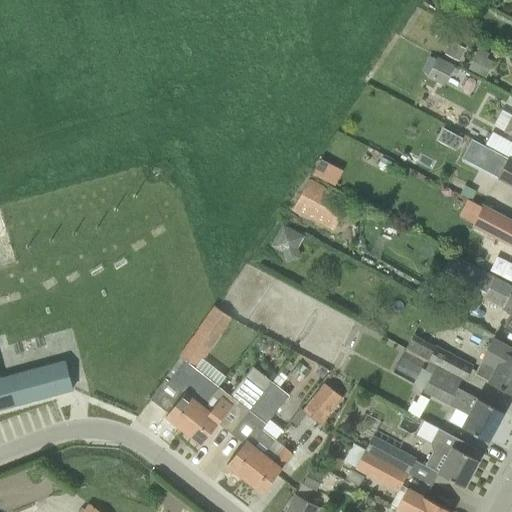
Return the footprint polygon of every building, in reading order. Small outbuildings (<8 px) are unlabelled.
[(486,145),(497,151),(504,140),(492,133),(486,145)] [(511,159),(508,158),(499,174),(498,177),(511,184),(511,159)] [(350,201),(310,179),(293,209),(334,231),(350,201)] [(511,222),(482,207),(473,223),(511,243),(511,222)] [(274,246),(285,252),(292,250),(296,241),(299,242),(302,237),(284,227),(274,246)] [(502,308),(509,294),(511,288),(511,285),(452,253),(435,285),(479,308),(484,298),(502,308)] [(511,295),(509,294),(502,308),(511,313),(504,326),(511,330),(511,295)] [(233,318),(216,307),(214,305),(203,322),(221,335),(233,318)] [(511,393),(511,349),(493,339),(475,373),(511,393)] [(429,360),(438,365),(462,378),(466,380),(473,366),(437,346),(429,360)] [(166,416),(184,430),(211,396),(219,386),(185,360),(169,381),(184,393),(166,416)] [(0,408),(72,389),(64,361),(0,378),(0,408)] [(462,378),(438,365),(424,391),(470,415),(463,428),(488,441),(504,412),(458,387),(462,378)] [(233,433),(249,411),(272,381),(253,366),(222,405),(211,396),(184,430),(202,444),(219,422),(233,433)] [(249,411),(266,424),(289,394),(272,381),(249,411)] [(321,425),(343,398),(324,383),(302,411),(321,425)] [(464,487),(479,460),(473,457),(478,449),(439,428),(431,443),(433,451),(426,465),(439,472),(439,473),(464,487)] [(373,435),(366,450),(408,473),(416,458),(373,435)] [(227,464),(245,478),(265,452),(247,439),(227,464)] [(265,452),(245,478),(263,493),(293,454),(284,447),(274,459),(265,452)] [(366,450),(358,464),(356,467),(398,490),(402,484),(408,473),(366,450)] [(397,507),(405,511),(450,511),(451,511),(407,488),(397,507)] [(316,511),(318,509),(319,507),(297,495),(286,511),(316,511)]
